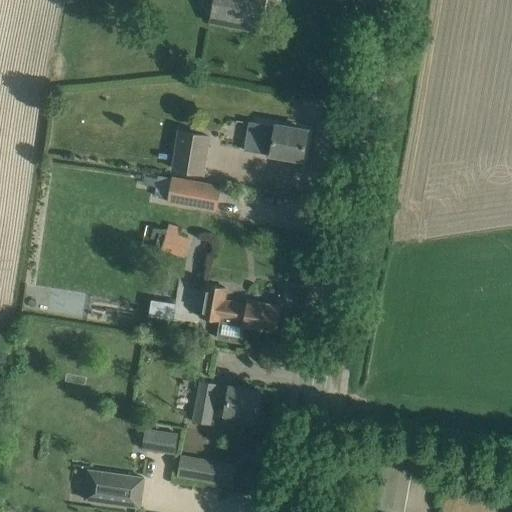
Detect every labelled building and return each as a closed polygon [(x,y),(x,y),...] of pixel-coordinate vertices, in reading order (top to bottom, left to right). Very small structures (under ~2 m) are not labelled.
[(212,0),(209,21),(260,30),(261,31),(262,29),(261,29),(264,12),(265,10),(266,0),(212,0)] [(307,130),(249,119),(244,149),(302,159),(307,130)] [(204,176),(211,135),(178,129),(171,170),(204,176)] [(159,176),(155,195),(168,197),(167,202),(215,210),(220,187),(172,178),(159,176)] [(191,239),(167,231),(161,249),(185,257),(191,239)] [(246,304),(226,300),(228,287),(205,284),(200,317),(221,320),(218,337),(241,341),(244,325),(277,331),(282,306),(247,300),(246,304)] [(256,420),(261,392),(229,386),(229,387),(217,384),(218,384),(201,380),(193,420),(210,423),(214,401),(226,404),(224,414),(256,420)] [(145,429),(142,449),(159,451),(162,431),(145,429)] [(181,455),(177,477),(208,483),(212,460),(181,455)] [(398,511),(403,511),(414,464),(382,457),(372,506),(398,511)] [(89,470),(85,499),(140,507),(144,477),(89,470)]
